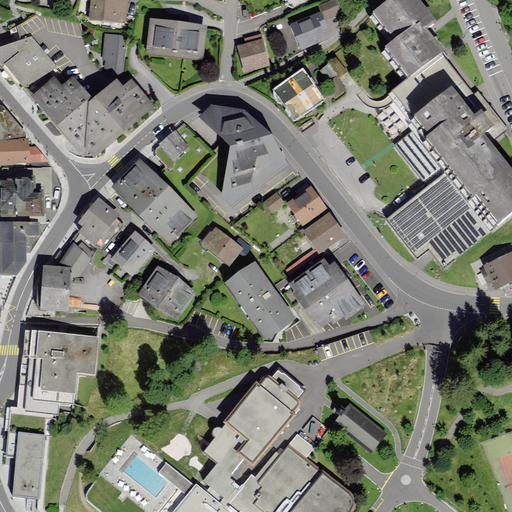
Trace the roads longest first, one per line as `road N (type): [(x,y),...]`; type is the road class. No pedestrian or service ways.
road 1 (residential): [(100,320),(288,346),(375,321),(422,291)]
road 2 (tertiary): [(422,291),(378,253),(280,131),(222,93)]
road 3 (secondary): [(79,205),(20,296),(0,394)]
road 4 (unclassified): [(413,483),(430,446),(443,321)]
road 5 (unclassified): [(430,333),(420,416),(399,474)]
road 6 (tertiary): [(222,93),(179,110),(115,166)]
